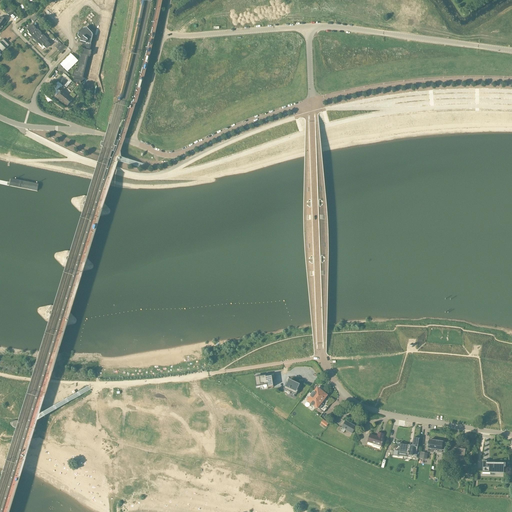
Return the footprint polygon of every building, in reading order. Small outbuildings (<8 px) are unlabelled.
[(80,0),(78,0),(77,2),(81,6),(83,4),(89,10),(90,9),(91,10),(95,7),(93,6),(94,6),(88,0),(84,0),(82,2),(80,0)] [(75,5),(71,10),(79,18),(80,16),(81,17),(84,14),(79,9),(81,6),(77,2),(74,4),(75,5)] [(9,16),(13,12),(7,6),(3,10),(9,16)] [(65,12),(63,15),(67,20),(70,17),(75,23),(78,20),(77,19),(79,18),(71,10),(67,14),(65,12)] [(63,21),(59,25),(66,32),(68,31),(69,32),(72,29),(65,22),(67,20),(63,15),(60,18),(63,21)] [(30,37),(31,36),(32,36),(38,31),(32,25),(30,27),(30,26),(28,28),(29,29),(27,31),(28,32),(28,33),(31,36),(30,37)] [(53,27),(50,30),(55,35),(57,32),(63,38),(66,35),(65,34),(66,32),(59,25),(54,29),(53,27)] [(84,45),(79,67),(75,67),(73,76),(75,77),(74,81),(81,83),(81,84),(83,84),(85,79),(83,78),(88,57),(90,57),(91,51),(89,51),(91,45),(93,36),(92,35),(93,34),(86,28),(85,29),(85,28),(84,28),(78,34),(78,35),(79,35),(78,36),(81,40),(81,42),(84,45)] [(36,42),(36,43),(43,36),(38,31),(32,36),(31,36),(30,37),(32,39),(33,38),(37,41),(36,42)] [(47,40),(43,36),(36,43),(38,45),(38,44),(41,47),(43,46),(45,48),(46,48),(49,45),(49,44),(46,41),(47,40)] [(0,53),(1,54),(9,46),(3,39),(0,41),(0,53)] [(65,74),(68,77),(70,76),(67,72),(67,73),(61,67),(59,69),(65,74)] [(64,87),(68,81),(62,76),(57,81),(64,87)] [(66,108),(76,96),(72,92),(70,95),(63,89),(55,99),(66,108)] [(39,186),(11,180),(10,183),(9,186),(38,193),(39,186)] [(72,203),(80,211),(97,216),(107,214),(109,214),(110,213),(110,212),(110,210),(110,209),(109,208),(102,201),(85,195),(74,197),(73,198),(72,199),(71,200),(72,202),(72,203)] [(55,258),(63,266),(81,271),(90,269),(92,268),(93,268),(93,267),(94,265),(93,264),(92,263),(86,256),(68,250),(57,252),(56,253),(55,254),(55,255),(55,257),(55,258)] [(38,313),(46,321),(63,326),(73,324),(75,324),(76,323),(76,322),(76,321),(76,319),(75,318),(68,311),(51,306),(40,308),(39,308),(38,310),(37,311),(38,312),(38,313)] [(268,387),(273,387),(272,379),(272,376),(266,376),(266,375),(256,376),(257,385),(267,383),(268,387)] [(288,383),(286,382),(286,383),(283,389),(288,391),(289,391),(289,390),(293,392),(292,393),(296,395),(301,385),(293,381),(293,382),(289,380),(288,383)] [(317,407),(319,409),(324,413),(330,404),(334,402),(317,389),(308,401),(317,408),(317,407)] [(352,433),(356,427),(346,421),(342,428),(352,433)] [(383,438),(384,435),(378,433),(377,436),(370,434),(368,442),(381,446),(383,438)] [(398,442),(399,445),(399,446),(399,447),(399,448),(400,448),(399,450),(399,452),(407,453),(407,455),(412,456),(413,447),(418,448),(419,439),(413,438),(412,445),(410,445),(403,445),(403,443),(398,442)] [(435,450),(436,441),(433,441),(432,439),(431,439),(430,440),(429,440),(428,449),(435,450)] [(439,441),(436,441),(435,450),(441,451),(443,442),(442,442),(441,441),(440,441),(439,441)] [(450,443),(450,446),(448,446),(448,450),(449,451),(449,452),(457,453),(456,457),(464,458),(466,446),(460,446),(460,445),(450,443)] [(505,463),(499,463),(487,463),(487,461),(483,461),(482,472),(498,472),(498,473),(504,474),(504,467),(505,467),(505,463)]
